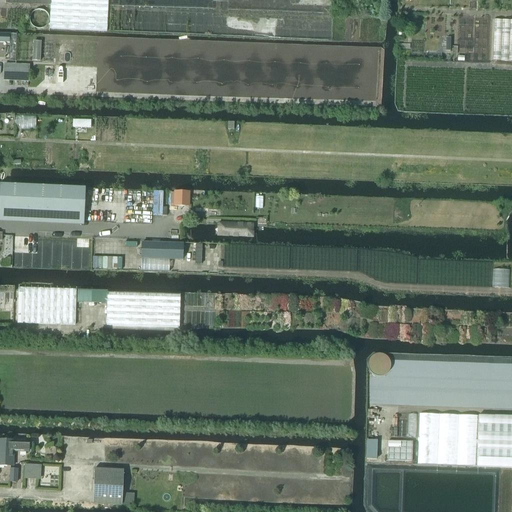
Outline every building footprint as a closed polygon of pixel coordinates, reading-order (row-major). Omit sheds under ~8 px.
[(50,0),(49,30),(107,33),(108,0),(50,0)] [(48,22),(48,21),(48,17),(46,15),(43,13),(40,12),(37,13),(34,15),(32,17),(31,20),(32,23),(33,26),(36,28),(39,29),(43,28),(45,27),(47,24),(48,22)] [(511,20),(494,20),(493,61),(511,61),(511,20)] [(0,34),(0,42),(9,42),(9,35),(0,34)] [(10,34),(8,61),(15,62),(16,34),(10,34)] [(34,42),(33,61),(40,62),(41,43),(40,43),(39,42),(36,41),(35,42),(34,42)] [(29,81),(29,65),(4,64),(4,80),(29,81)] [(0,212),(84,216),(85,188),(56,187),(0,184),(0,212)] [(189,193),(174,192),(174,206),(188,207),(189,193)] [(252,237),(251,224),(218,223),(218,235),(252,237)] [(141,259),(169,260),(180,260),(181,244),(141,243),(141,259)] [(76,290),(18,288),(18,292),(17,323),(75,325),(76,290)] [(107,291),(77,291),(77,303),(107,304),(107,293),(107,291)] [(180,295),(107,293),(107,304),(106,326),(179,328),(180,295)] [(392,368),(393,364),(392,360),(390,358),(389,356),(387,355),(384,354),(380,355),(376,357),(375,358),(374,360),(373,362),(373,364),(374,368),(375,371),(378,373),(380,374),(382,374),(386,374),(388,373),(389,371),(391,370),(392,368)] [(511,468),(511,416),(478,415),(478,416),(419,414),(417,465),(476,466),(476,468),(511,468)] [(0,467),(12,467),(13,452),(28,453),(28,444),(13,443),(13,442),(0,441),(0,467)] [(388,442),(388,461),(412,462),(413,443),(388,442)] [(93,504),(122,505),(134,506),(134,494),(122,493),(124,471),(95,469),(93,504)] [(9,483),(16,484),(17,471),(10,470),(9,483)]
